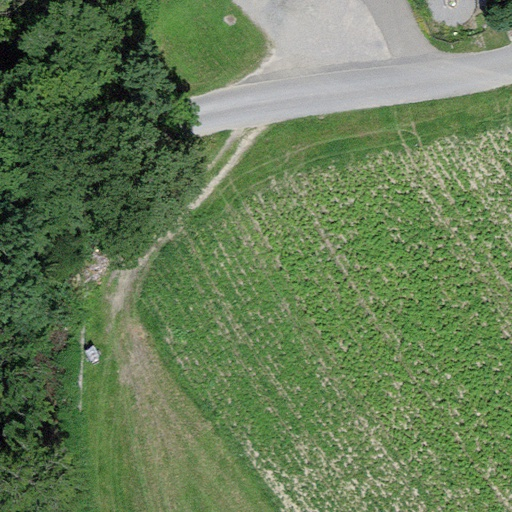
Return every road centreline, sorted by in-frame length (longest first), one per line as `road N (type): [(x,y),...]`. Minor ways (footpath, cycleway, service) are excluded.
road 1 (unclassified): [(511,78),(472,95),(226,139),(132,170)]
road 2 (track): [(255,0),(297,50),(472,95)]
